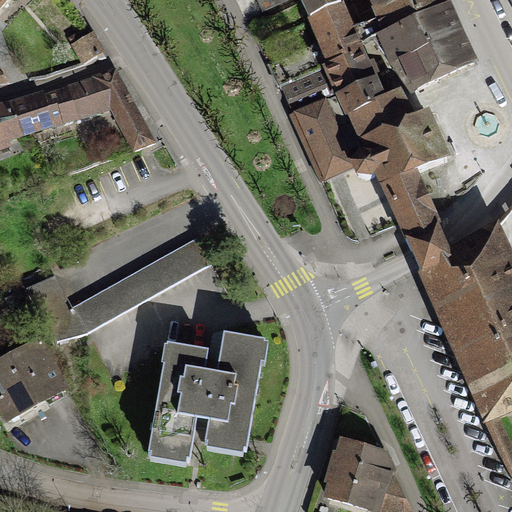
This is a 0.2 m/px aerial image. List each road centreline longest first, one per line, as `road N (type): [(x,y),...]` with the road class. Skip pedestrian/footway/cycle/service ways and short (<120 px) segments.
road 1 (tertiary): [(307,318),(95,0)]
road 2 (residential): [(511,172),(414,263),(307,318)]
road 3 (residential): [(200,511),(35,490),(0,475)]
road 4 (residential): [(317,367),(366,395),(419,511)]
road 5 (tertiary): [(280,511),(317,367)]
